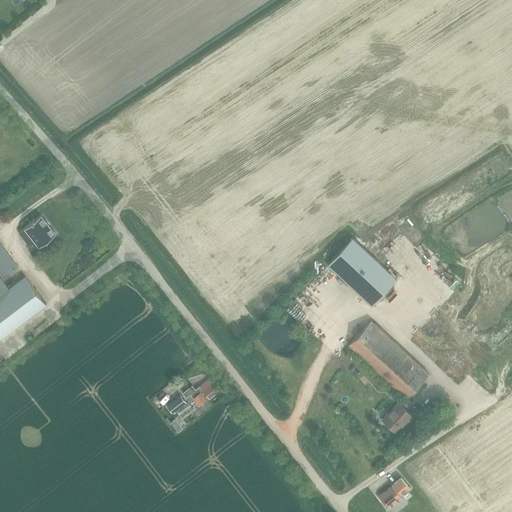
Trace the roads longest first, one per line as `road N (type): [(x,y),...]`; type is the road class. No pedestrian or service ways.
road 1 (unclassified): [(341,511),(109,213),(0,89)]
road 2 (unknown): [(279,434),(335,325),(417,271)]
